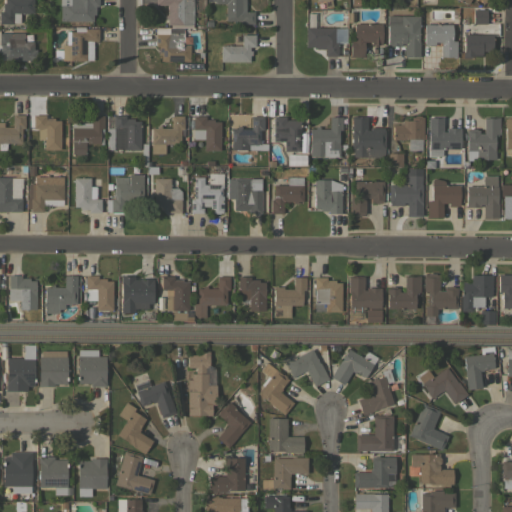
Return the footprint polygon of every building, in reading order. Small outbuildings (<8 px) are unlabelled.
[(2,3),(4,3),(4,0),(33,0),(33,12),(19,12),(19,22),(11,22),(11,24),(0,24),(0,11),(2,11),(2,3)] [(60,20),(60,5),(59,5),(59,0),(98,0),(98,6),(95,6),(94,14),(92,14),(92,21),(60,20)] [(192,0),(192,25),(167,24),(167,19),(164,19),(164,14),(167,15),(167,5),(155,4),(155,0),(192,0)] [(245,0),(245,11),(253,11),(253,23),(240,23),(240,20),(225,20),(225,3),(215,3),(215,0),(245,0)] [(330,0),(331,2),(324,4),(324,7),(318,8),(317,1),(316,1),(315,0),(330,0)] [(485,9),(485,24),(473,23),(473,9),(485,9)] [(419,16),(419,26),(418,26),(418,40),(419,40),(419,57),(404,56),(404,43),(401,43),(401,46),(387,46),(387,15),(419,16)] [(439,23),(450,23),(450,24),(451,24),(451,40),(456,40),(456,57),(451,57),(451,56),(440,56),(440,42),(434,42),(434,44),(423,44),(423,24),(439,24),(439,23)] [(381,24),(381,44),(370,44),(370,41),(363,41),(363,57),(349,57),(349,37),(353,37),(353,24),(381,24)] [(54,50),(62,50),(62,44),(65,44),(65,31),(69,31),(74,31),(74,26),(84,26),(84,28),(98,28),(98,40),(92,40),(92,59),(85,59),(85,60),(54,60),(54,50)] [(333,27),(333,28),(341,28),(341,43),(337,43),(337,55),(324,55),(324,48),(313,48),(313,47),(305,47),(305,27),(333,27)] [(33,44),(33,60),(4,60),(4,53),(1,53),(1,45),(0,45),(0,33),(12,33),(12,44),(33,44)] [(189,61),(160,60),(160,54),(158,54),(158,46),(155,46),(155,34),(167,34),(167,33),(182,33),(182,44),(189,44),(189,61)] [(241,45),(241,34),(254,34),(254,46),(249,46),(249,50),(251,50),(251,55),(248,55),(248,61),(220,61),(220,45),(241,45)] [(492,34),(492,51),(481,51),(480,56),(469,56),(469,57),(461,57),(461,51),(463,51),(463,34),(492,34)] [(24,114),(24,128),(21,128),(21,143),(5,143),(5,149),(0,149),(0,122),(3,122),(3,126),(11,126),(11,114),(24,114)] [(59,149),(43,149),(43,139),(37,139),(37,128),(33,128),(33,115),(45,115),(45,118),(53,118),(53,120),(59,120),(59,149)] [(91,122),(91,115),(106,115),(106,130),(102,130),(103,143),(84,143),(84,155),(71,155),(71,122),(91,122)] [(125,115),(125,118),(133,118),(133,121),(139,121),(139,149),(113,149),(106,149),(106,128),(113,128),(113,115),(125,115)] [(183,129),(180,129),(180,144),(164,144),(164,147),(151,147),(151,144),(151,128),(156,128),(156,125),(160,125),(160,128),(171,128),(171,115),(183,115),(183,129)] [(219,150),(203,150),(204,129),(192,129),(193,115),(205,116),(205,119),(213,119),(213,121),(220,121),(219,150)] [(414,116),(414,115),(419,115),(419,117),(422,117),(422,133),(424,133),(424,139),(421,139),(421,150),(407,149),(407,139),(392,139),(392,124),(398,124),(398,123),(402,123),(402,120),(410,120),(410,116),(414,116)] [(431,117),(431,115),(439,115),(439,117),(442,117),(442,131),(446,131),(446,129),(445,129),(445,127),(459,128),(459,148),(441,148),(441,154),(428,154),(428,133),(427,133),(427,117),(431,117)] [(236,128),(236,126),(240,126),(240,128),(251,128),(251,116),(262,116),(263,129),(259,129),(259,144),(246,144),(246,151),(237,151),(237,144),(231,144),(231,128),(236,128)] [(283,150),(279,150),(279,145),(275,143),(273,143),(266,143),(266,117),(273,118),(273,116),(285,116),(285,119),(300,119),(299,151),(283,150)] [(366,116),(366,130),(370,130),(370,127),(383,127),(383,130),(384,130),(384,148),(383,148),(383,156),(352,156),(352,148),(351,148),(351,116),(366,116)] [(511,158),(510,157),(510,156),(504,156),(504,127),(503,127),(503,118),(506,118),(506,116),(511,116),(511,158)] [(338,130),(338,144),(339,144),(339,156),(309,156),(309,128),(314,128),(314,126),(319,126),(319,129),(329,129),(329,117),(341,117),(341,130),(338,130)] [(494,134),(494,136),(494,150),(494,159),(477,159),(477,160),(466,160),(466,135),(465,135),(465,129),(468,129),(468,128),(475,128),(475,130),(478,130),(478,133),(483,133),(483,118),(489,118),(489,117),(498,117),(498,134),(494,134)] [(401,166),(387,166),(387,152),(401,153),(401,166)] [(222,173),(222,212),(219,212),(219,213),(212,213),(212,212),(209,212),(209,206),(202,206),(202,212),(190,212),(190,199),(193,199),(193,177),(203,177),(203,184),(208,184),(208,173),(222,173)] [(143,174),(142,199),(123,199),(123,212),(110,212),(110,211),(106,211),(106,199),(113,199),(113,176),(128,176),(128,174),(143,174)] [(421,175),(421,216),(406,216),(406,202),(402,202),(402,205),(389,205),(389,202),(388,202),(388,184),(405,185),(405,175),(421,175)] [(302,177),(302,201),(297,201),(297,203),(292,203),(292,201),(282,201),(282,213),(270,213),(270,200),(273,200),(273,176),(287,177),(302,177)] [(482,186),(482,176),(496,176),(495,186),(496,186),(496,201),(497,201),(497,218),(482,218),(482,204),(479,204),(479,207),(465,207),(466,186),(482,186)] [(0,177),(10,177),(10,178),(19,178),(19,188),(20,188),(20,198),(21,198),(20,211),(0,211),(0,177)] [(62,177),(62,205),(42,205),(42,212),(30,211),(30,209),(26,209),(26,199),(27,184),(33,184),(33,183),(34,183),(34,177),(62,177)] [(89,178),(89,186),(95,186),(95,198),(100,198),(100,212),(88,212),(88,209),(79,209),(79,206),(73,206),(73,177),(89,178)] [(169,178),(169,188),(177,187),(180,191),(181,199),(180,199),(180,212),(168,212),(168,209),(159,209),(159,207),(154,207),(153,178),(169,178)] [(248,210),(233,210),(233,178),(249,178),(249,189),(259,189),(259,199),(260,199),(260,213),(248,213),(248,210)] [(430,201),(430,185),(431,185),(431,179),(433,178),(437,178),(439,179),(442,180),(444,181),(444,185),(458,185),(458,205),(448,205),(448,203),(441,203),(441,217),(429,217),(429,218),(426,218),(426,201),(430,201)] [(341,191),(340,191),(340,213),(327,213),(327,210),(320,210),(320,208),(313,208),(313,179),(329,179),(341,184),(341,191)] [(382,181),(382,202),(379,202),(379,203),(373,203),(373,202),(370,202),(370,198),(364,198),(364,214),(361,214),(361,215),(353,215),(353,214),(349,214),(349,197),(353,197),(353,181),(361,181),(382,181)] [(500,184),(511,184),(511,218),(504,218),(501,218),(502,213),(500,213),(500,209),(502,209),(502,196),(500,196),(500,184)] [(423,274),(427,274),(427,273),(435,273),(435,274),(438,274),(438,291),(443,291),(443,287),(446,287),(446,286),(453,286),(453,287),(456,287),(456,308),(435,308),(435,315),(424,315),(424,306),(426,306),(426,291),(423,291),(423,274)] [(490,296),(483,296),(483,306),(471,306),(471,311),(460,310),(460,295),(460,282),(470,282),(470,274),(491,274),(490,296)] [(511,308),(501,308),(501,291),(497,291),(497,274),(511,274),(511,290),(511,308)] [(20,275),(20,278),(28,278),(28,280),(34,280),(34,295),(35,295),(35,308),(19,309),(19,299),(8,300),(8,288),(8,275),(20,275)] [(49,287),(49,285),(53,285),(53,287),(63,287),(63,275),(75,275),(76,288),(78,288),(78,303),(63,303),(64,309),(58,309),(58,312),(53,312),(53,319),(44,319),(44,305),(42,305),(42,302),(44,302),(44,287),(49,287)] [(97,275),(97,278),(105,278),(105,281),(111,281),(111,309),(95,309),(95,300),(84,300),(84,275),(97,275)] [(127,275),(127,276),(133,276),(133,279),(152,279),(152,303),(147,303),(147,308),(134,308),(134,312),(120,312),(120,275),(127,275)] [(188,310),(165,310),(165,289),(161,289),(161,275),(173,275),(173,278),(181,278),(181,281),(187,281),(188,310)] [(415,292),(415,294),(414,294),(414,308),(386,308),(386,293),(385,293),(385,288),(389,288),(389,286),(395,286),(395,287),(398,287),(398,292),(403,292),(403,276),(407,276),(407,275),(419,275),(419,292),(415,292)] [(216,276),(228,276),(228,289),(225,289),(225,304),(205,304),(205,316),(199,316),(197,318),(192,314),(192,303),(196,303),(196,288),(202,288),(202,286),(206,286),(206,288),(216,288),(216,276)] [(237,276),(249,276),(249,279),(258,279),(258,282),(264,282),(264,310),(248,310),(248,298),(238,298),(238,289),(237,289),(237,276)] [(313,303),(313,277),(325,276),(325,280),(334,280),(334,282),(340,282),(340,311),(324,311),(324,303),(314,303),(313,303)] [(348,276),(363,276),(363,290),(365,290),(365,287),(379,287),(379,308),(363,308),(363,318),(347,318),(347,307),(349,307),(349,292),(348,292),(348,276)] [(283,286),(283,289),(292,288),(292,277),(305,277),(305,290),(302,290),(302,292),(301,292),(301,305),(289,305),(289,317),(273,317),(273,286),(283,286)] [(493,323),(478,323),(479,310),(493,310),(493,323)] [(171,321),(171,319),(169,319),(169,312),(172,312),(185,312),(185,313),(189,313),(189,319),(185,319),(185,321),(171,321)] [(21,357),(21,355),(23,355),(23,345),(33,344),(34,359),(33,359),(33,385),(26,385),(26,390),(5,390),(5,381),(6,381),(5,357),(21,357)] [(492,346),(493,353),(491,353),(493,367),(478,369),(480,387),(466,389),(463,369),(464,369),(462,356),(480,354),(479,347),(492,346)] [(318,363),(319,362),(327,378),(313,386),(305,371),(302,372),(302,371),(291,377),(288,370),(289,370),(284,361),(291,357),(292,358),(310,348),(318,363)] [(372,364),(367,371),(369,372),(367,374),(366,374),(364,377),(352,369),(342,385),(329,376),(340,360),(347,348),(372,364)] [(104,380),(105,380),(105,386),(89,386),(89,382),(77,382),(77,355),(78,355),(78,349),(96,349),(96,356),(105,356),(104,380)] [(65,350),(65,356),(66,383),(52,383),(52,386),(37,386),(37,380),(38,380),(38,356),(40,356),(40,350),(65,350)] [(206,385),(215,385),(215,404),(210,404),(210,415),(205,415),(205,414),(187,414),(187,379),(190,379),(190,373),(195,373),(195,367),(187,367),(187,355),(198,355),(198,351),(208,351),(208,367),(204,367),(204,373),(206,373),(206,385)] [(292,402),(283,414),(256,393),(262,386),(260,384),(267,376),(259,370),(266,362),(281,374),(282,374),(285,376),(284,377),(287,379),(280,388),(281,389),(279,392),(292,402)] [(426,369),(432,377),(445,367),(456,382),(457,382),(466,394),(453,403),(443,389),(440,391),(440,390),(430,398),(425,392),(426,391),(420,383),(421,382),(417,376),(426,369)] [(374,409),(374,410),(361,414),(356,400),(371,394),(370,391),(372,391),(368,380),(382,376),(380,371),(388,368),(392,381),(385,383),(392,403),(374,409)] [(175,412),(161,417),(155,401),(151,402),(151,401),(140,405),(139,402),(138,403),(137,399),(138,399),(135,391),(136,390),(134,384),(147,379),(149,385),(163,380),(175,412)] [(125,420),(116,414),(125,401),(134,408),(132,411),(144,418),(138,428),(140,429),(138,431),(151,441),(143,454),(131,446),(131,445),(116,434),(125,420)] [(224,422),(225,421),(216,413),(218,411),(220,407),(221,408),(226,402),(227,403),(228,401),(234,406),(233,408),(249,422),(226,447),(216,437),(227,424),(224,422)] [(438,410),(431,428),(446,435),(440,450),(407,435),(421,403),(438,410)] [(391,451),(355,450),(355,434),(372,434),(373,414),(391,415),(391,451)] [(267,418),(285,418),(285,436),(301,436),(301,452),(283,452),(283,450),(267,450),(267,418)] [(11,492),(11,485),(2,485),(2,457),(9,457),(9,452),(30,451),(31,460),(29,460),(30,492),(11,492)] [(135,474),(152,479),(148,494),(113,484),(123,451),(141,456),(135,474)] [(431,483),(418,483),(418,466),(409,466),(409,454),(438,453),(438,457),(439,458),(440,462),(438,463),(438,469),(451,469),(451,483),(431,484),(431,483)] [(352,472),(369,472),(369,468),(370,468),(370,457),(374,457),(374,455),(378,455),(378,457),(393,457),(394,473),(386,473),(386,486),(352,487),(352,472)] [(53,494),(53,486),(38,487),(38,462),(37,462),(37,456),(53,456),(53,459),(65,459),(65,494),(53,494)] [(243,490),(227,490),(227,491),(208,491),(208,476),(224,476),(224,457),(243,457),(243,490)] [(290,458),(290,457),(306,457),(306,473),(289,473),(289,476),(288,476),(288,488),(281,489),(281,487),(270,487),(270,486),(260,486),(260,479),(270,479),(270,478),(272,478),(272,458),(290,458)] [(77,487),(76,487),(76,460),(89,460),(89,458),(105,458),(105,462),(104,462),(104,487),(90,487),(90,495),(77,495),(77,487)] [(511,477),(501,477),(501,468),(499,468),(499,464),(500,464),(500,461),(511,461),(511,477)] [(419,511),(419,493),(439,493),(439,492),(453,492),(453,507),(436,507),(436,511),(435,511),(419,511)] [(372,493),(372,494),(386,494),(386,511),(369,511),(369,508),(353,508),(353,493),(372,493)] [(203,511),(203,496),(211,496),(211,495),(215,495),(216,496),(219,496),(219,498),(238,497),(238,511),(246,511),(203,511)] [(271,511),(271,506),(262,506),(262,496),(272,496),(272,495),(280,495),(284,495),(284,496),(287,496),(287,507),(288,507),(288,511),(305,511),(271,511)] [(124,511),(124,507),(122,507),(122,498),(139,498),(139,510),(141,510),(141,511),(124,511)]
